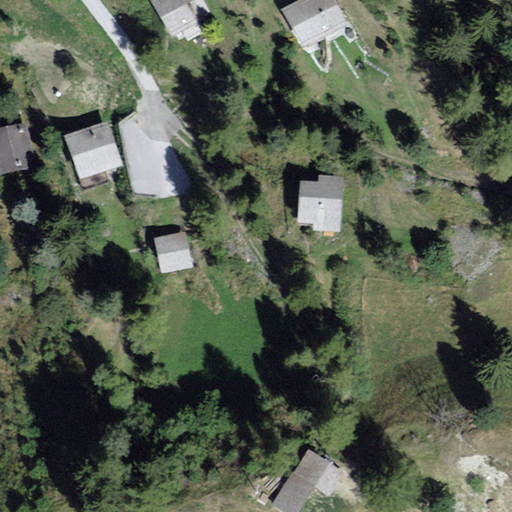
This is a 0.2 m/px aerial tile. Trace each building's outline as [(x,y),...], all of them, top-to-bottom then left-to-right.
[(199,0),(157,0),(144,7),(164,43),(210,19),(199,0)] [(328,0),(312,0),(273,21),(292,55),(344,27),(328,0)] [(103,126),(56,144),(73,189),(120,171),(103,126)] [(28,129),(0,136),(0,180),(39,170),(28,129)] [(297,190),(294,226),(308,227),(307,237),(338,240),(342,181),(316,179),(315,191),(297,190)] [(149,244),(157,278),(191,271),(183,236),(149,244)] [(290,511),(304,493),(282,478),(257,511),(290,511)]
